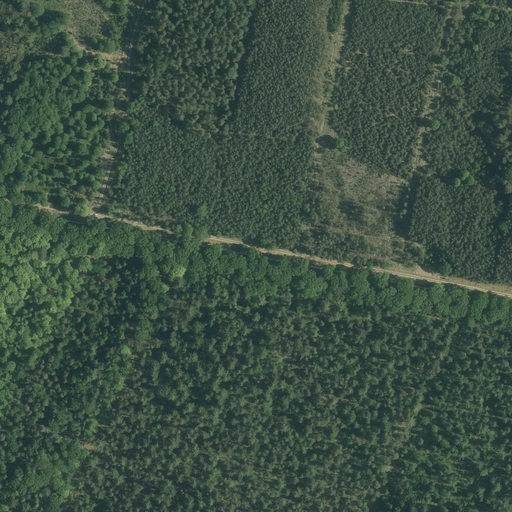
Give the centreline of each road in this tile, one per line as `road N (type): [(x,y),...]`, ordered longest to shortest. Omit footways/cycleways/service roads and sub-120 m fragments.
road 1 (track): [(511,295),(0,197)]
road 2 (track): [(145,0),(132,32),(124,131),(101,217)]
